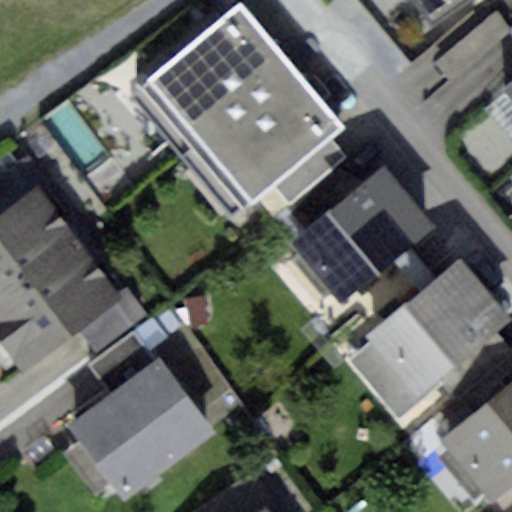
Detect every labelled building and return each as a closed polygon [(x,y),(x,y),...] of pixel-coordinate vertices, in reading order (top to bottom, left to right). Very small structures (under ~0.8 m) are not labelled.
[(414,0),(429,23),(465,0),(414,0)] [(240,4),(145,82),(197,144),(291,65),(240,4)] [(491,15),(432,64),(449,84),(508,35),(491,15)] [(341,125),(291,65),(197,144),(247,204),(272,184),(327,136),(341,125)] [(327,136),(272,184),(290,204),(334,166),(345,157),(327,136)] [(286,208),(306,230),(355,189),(334,166),(290,204),(286,208)] [(306,230),(285,248),(335,308),(431,228),(381,168),(355,189),(306,230)] [(0,294),(77,237),(38,184),(0,211),(0,294)] [(77,237),(0,294),(0,363),(1,365),(11,357),(21,371),(79,329),(122,296),(77,237)] [(460,256),(369,335),(420,393),(438,378),(494,329),(511,314),(460,256)] [(122,296),(79,329),(96,351),(146,313),(129,291),(122,296)] [(203,299),(186,298),(186,324),(203,324),(203,299)] [(110,396),(158,360),(135,329),(87,365),(110,396)] [(511,348),(494,329),(438,378),(456,398),(511,348)] [(110,396),(68,428),(124,502),(214,434),(158,360),(110,396)] [(511,383),(441,441),(491,501),(511,483),(511,383)]
